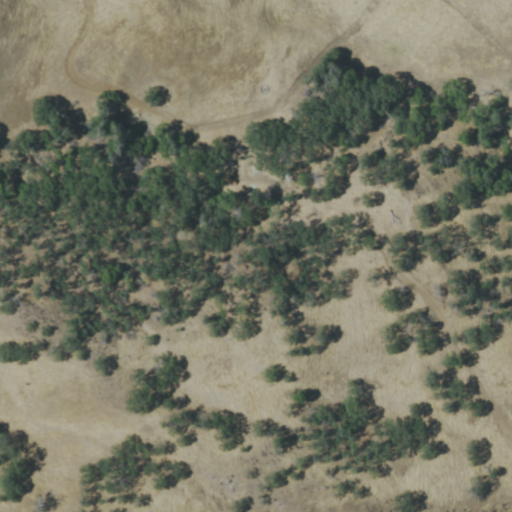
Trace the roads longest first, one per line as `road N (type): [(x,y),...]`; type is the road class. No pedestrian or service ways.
road 1 (track): [(511,436),(430,304),(387,263),(374,236),(353,216),(249,178)]
road 2 (track): [(249,178),(220,169),(186,128),(76,80),(68,54),(84,30),(84,0)]
road 3 (track): [(263,0),(278,77),(275,105),(186,128)]
